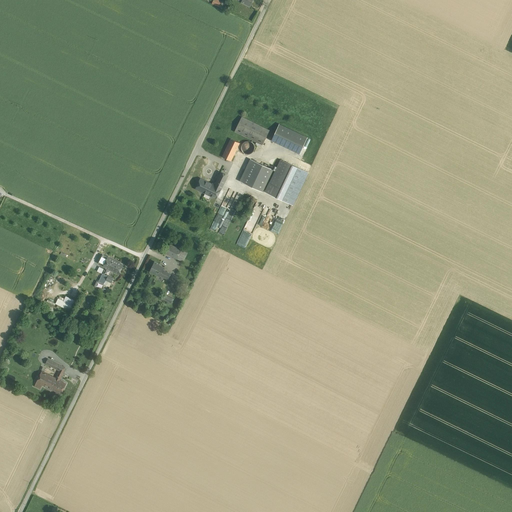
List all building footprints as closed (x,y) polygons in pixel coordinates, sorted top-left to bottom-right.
[(229,4),(222,0),(222,1),(219,7),(226,10),(229,4)] [(269,130),(242,117),(235,131),(263,144),(269,130)] [(279,123),(272,140),(300,153),(308,137),(279,123)] [(240,142),(231,138),(225,150),(227,151),(224,156),(230,159),(232,154),(234,154),(240,142)] [(256,147),(248,139),(240,146),(247,154),(256,147)] [(251,160),(241,180),(262,190),(272,170),(251,160)] [(298,168),(281,160),(270,183),(269,182),(265,192),(283,200),(298,168)] [(298,168),(283,200),(293,205),(308,172),(298,168)] [(221,173),(216,184),(222,187),(227,175),(221,173)] [(216,184),(213,185),(206,181),(205,182),(200,179),(196,188),(204,192),(212,196),(216,198),(220,189),(221,189),(222,187),(216,184)] [(216,232),(224,235),(242,195),(237,193),(228,213),(221,210),(223,207),(221,206),(215,219),(220,222),(216,232)] [(256,201),(238,245),(246,248),(264,205),(256,201)] [(279,234),(285,217),(278,214),(271,231),(279,234)] [(170,244),(165,253),(177,259),(181,250),(170,244)] [(188,252),(181,250),(177,259),(183,262),(188,252)] [(102,254),(98,263),(103,266),(108,257),(102,254)] [(123,265),(108,257),(103,266),(118,274),(123,265)] [(150,271),(160,276),(160,275),(163,270),(164,267),(159,265),(159,264),(154,262),(150,271)] [(170,274),(163,270),(160,275),(168,279),(170,274)] [(108,276),(103,273),(99,281),(109,287),(111,282),(106,280),(108,276)] [(173,299),(164,294),(161,300),(170,304),(173,299)] [(75,306),(77,302),(66,296),(64,301),(73,306),(75,306)] [(55,304),(71,311),(73,306),(64,301),(58,298),(55,304)] [(59,370),(55,378),(60,380),(66,367),(47,359),(45,364),(59,370)] [(48,374),(40,371),(36,378),(45,382),(48,374)] [(55,378),(48,374),(45,382),(42,386),(58,393),(63,381),(60,380),(55,378)] [(45,382),(36,378),(33,385),(41,389),(42,386),(45,382)] [(63,381),(58,393),(61,395),(66,383),(63,381)]
